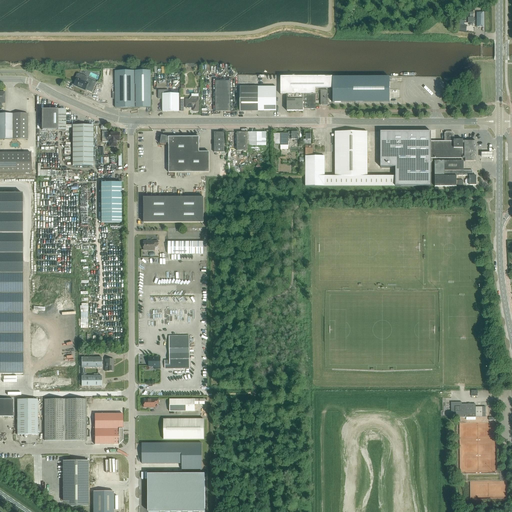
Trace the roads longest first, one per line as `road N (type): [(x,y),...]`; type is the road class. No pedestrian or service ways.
road 1 (unclassified): [(483,121),(130,121)]
road 2 (unclassified): [(131,451),(130,121)]
road 3 (unclassified): [(130,121),(32,81),(0,79)]
road 4 (unclassified): [(131,451),(0,451)]
road 5 (track): [(212,511),(212,392)]
